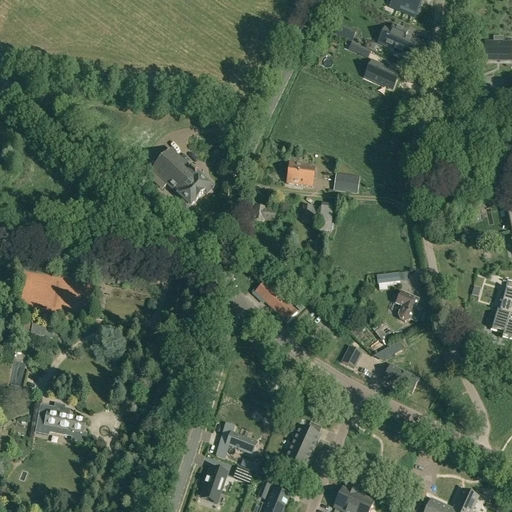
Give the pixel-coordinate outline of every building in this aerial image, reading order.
[(395,0),(397,0),(394,6),(415,15),(420,5),(420,6),(422,1),(420,0),(395,0)] [(343,38),(347,30),(338,26),(335,34),(343,38)] [(390,32),(384,47),(394,51),(394,52),(394,51),(401,54),(400,55),(401,55),(401,54),(409,58),(412,50),(415,44),(415,43),(411,41),(411,40),(410,40),(407,39),(407,38),(407,39),(404,38),(404,37),(406,33),(406,32),(394,27),(392,32),(390,32)] [(485,44),(485,61),(511,62),(511,55),(511,45),(511,44),(503,44),(493,44),(485,44)] [(360,48),(357,55),(368,60),(371,53),(360,48)] [(375,75),(372,82),(392,91),(397,80),(398,80),(400,75),(397,74),(396,74),(394,73),(394,71),(393,73),(390,71),(390,70),(390,69),(389,71),(372,63),(368,72),(375,75)] [(152,171),(167,186),(182,199),(177,204),(186,212),(209,187),(206,184),(208,181),(199,173),(196,175),(171,151),(152,171)] [(312,188),(315,168),(290,164),(287,185),(312,188)] [(333,192),(358,196),(360,179),(336,175),(333,192)] [(401,192),(398,199),(406,202),(409,196),(401,192)] [(321,208),(303,206),(301,223),(319,225),(318,233),(331,234),(333,206),(321,204),(321,208)] [(255,208),(253,222),(264,223),(264,222),(274,223),(275,212),(265,211),(265,210),(255,208)] [(378,286),(379,286),(396,283),(400,283),(399,275),(377,278),(378,286)] [(511,284),(507,283),(506,282),(506,283),(507,284),(508,284),(502,304),(501,304),(501,305),(502,305),(499,313),(498,313),(489,311),(511,317),(511,284)] [(252,295),(260,303),(262,301),(287,324),(297,314),(264,283),(259,290),(256,288),(252,293),(252,295)] [(357,306),(361,301),(351,292),(347,297),(357,306)] [(405,323),(410,321),(419,302),(401,294),(395,305),(402,308),(398,316),(400,321),(405,323)] [(511,317),(489,311),(496,313),(497,314),(492,331),(503,335),(503,336),(502,339),(503,340),(503,338),(511,341),(511,317)] [(22,336),(52,340),(53,328),(23,324),(22,336)] [(350,349),(342,364),(354,370),(362,355),(350,349)] [(365,368),(358,364),(354,371),(361,375),(365,368)] [(383,381),(412,395),(419,381),(390,367),(383,381)] [(48,436),(49,433),(74,438),(73,441),(84,443),(86,435),(82,434),(85,421),(69,417),(70,410),(64,409),(65,408),(56,406),(54,415),(49,413),(47,421),(39,420),(36,433),(48,436)] [(314,429),(325,433),(327,425),(317,421),(314,429)] [(226,425),(218,453),(226,456),(228,447),(252,456),(256,444),(232,435),(234,428),(226,425)] [(305,471),(320,437),(300,427),(284,461),(305,471)] [(202,497),(218,502),(227,476),(211,471),(202,497)] [(271,485),(264,482),(258,498),(265,501),(271,485)] [(346,490),(343,488),(333,509),(340,511),(370,511),(375,503),(357,495),(358,493),(347,488),(346,490)] [(264,511),(284,511),(290,498),(273,491),(264,511)] [(425,511),(471,511),(478,498),(463,491),(453,511),(431,501),(425,511)]
